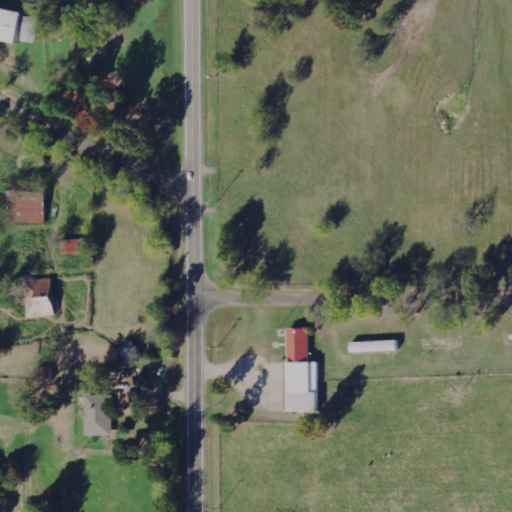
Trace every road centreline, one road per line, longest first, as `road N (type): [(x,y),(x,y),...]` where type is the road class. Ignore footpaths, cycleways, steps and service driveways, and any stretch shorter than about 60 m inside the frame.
road 1 (secondary): [(199,511),(195,0)]
road 2 (residential): [(511,301),(198,299)]
road 3 (residential): [(195,194),(0,101)]
